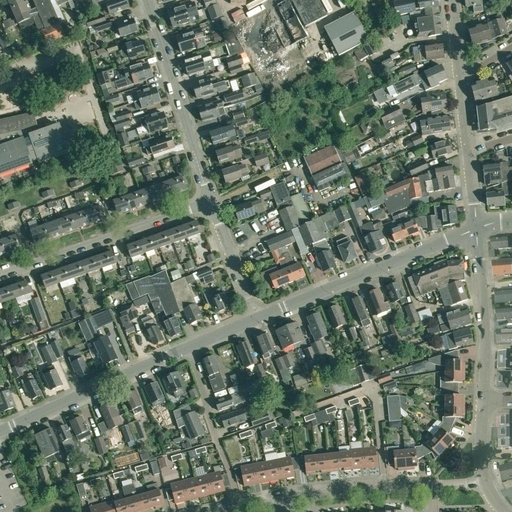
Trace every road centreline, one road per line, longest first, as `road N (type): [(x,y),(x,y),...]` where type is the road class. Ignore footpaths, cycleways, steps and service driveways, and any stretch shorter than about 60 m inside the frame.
road 1 (residential): [(256,319),(475,229)]
road 2 (residential): [(0,276),(210,202)]
road 3 (residential): [(146,0),(210,202)]
road 4 (residential): [(0,431),(187,348)]
road 5 (residential): [(482,401),(475,229)]
road 6 (residential): [(256,319),(210,202)]
